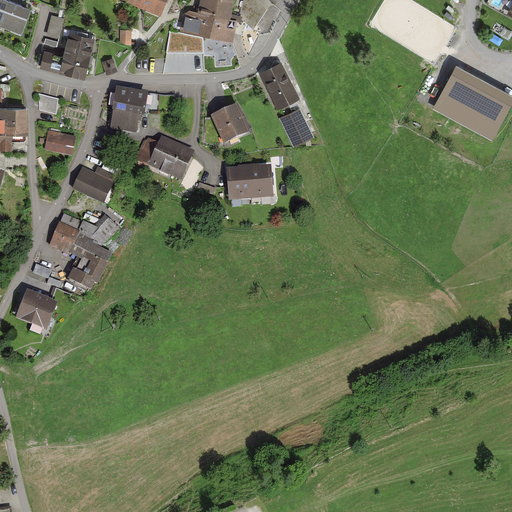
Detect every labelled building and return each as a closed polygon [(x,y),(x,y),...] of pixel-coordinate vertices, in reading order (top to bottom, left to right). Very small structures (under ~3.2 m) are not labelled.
[(9,2),(2,0),(0,0),(0,25),(0,26),(9,2)] [(149,0),(132,0),(132,3),(145,9),(149,0)] [(165,0),(149,0),(145,9),(159,15),(165,0)] [(233,0),(203,0),(200,14),(215,17),(229,20),(234,0),(233,0)] [(30,10),(9,2),(0,26),(21,33),(30,10)] [(210,37),(215,17),(200,14),(190,12),(186,31),(210,37)] [(53,16),(48,34),(60,37),(65,19),(53,16)] [(215,17),(210,37),(231,41),(235,22),(229,20),(215,17)] [(91,42),(71,37),(66,58),(47,53),(43,67),(83,77),(91,42)] [(113,59),(104,62),(107,73),(116,71),(113,59)] [(281,64),(260,74),(277,109),(298,99),(281,64)] [(511,92),(511,89),(461,65),(442,105),(494,130),(511,92)] [(115,109),(140,113),(144,114),(147,96),(118,92),(115,109)] [(41,96),(39,112),(58,114),(60,98),(41,96)] [(0,109),(0,125),(24,126),(24,110),(0,109)] [(140,113),(115,109),(112,129),(137,133),(140,113)] [(299,109),(281,117),(293,142),(311,134),(299,109)] [(234,111),(214,121),(225,143),(245,134),(234,111)] [(23,140),(24,126),(0,125),(0,132),(2,132),(1,149),(10,149),(11,140),(23,140)] [(74,140),(50,135),(47,149),(70,154),(74,140)] [(146,142),(138,161),(180,179),(190,154),(158,140),(156,146),(146,142)] [(269,170),(249,171),(251,199),(271,198),(269,170)] [(249,171),(230,173),(231,200),(251,199),(249,171)] [(110,186),(83,173),(74,190),(101,203),(110,186)] [(78,233),(60,226),(52,246),(70,253),(78,233)] [(82,259),(70,282),(90,293),(109,256),(81,241),(74,255),(82,259)] [(50,279),(52,271),(37,267),(34,275),(50,279)] [(55,302),(29,292),(19,317),(45,327),(55,302)]
